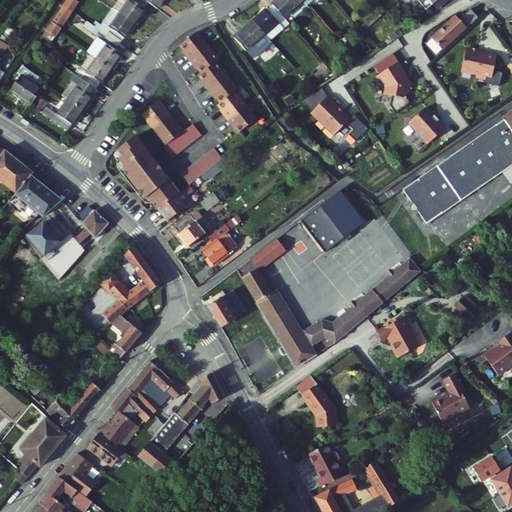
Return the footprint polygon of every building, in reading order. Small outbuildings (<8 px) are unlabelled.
[(62,42),(85,5),(76,0),(72,0),(51,35),(62,42)] [(135,0),(126,0),(121,8),(127,12),(135,0)] [(135,0),(127,12),(143,23),(153,9),(152,8),(156,2),(153,0),(135,0)] [(153,0),(156,2),(166,9),(172,0),(153,0)] [(285,0),(281,4),(282,6),(293,19),(312,2),(310,0),(285,0)] [(419,0),(428,11),(434,5),(440,0),(419,0)] [(440,0),(434,5),(438,10),(449,0),(440,0)] [(275,9),(262,21),(274,35),(293,19),(282,6),(277,11),(275,9)] [(487,17),(479,8),(470,17),(469,16),(459,24),(457,21),(440,36),(451,48),(487,17)] [(127,12),(113,32),(128,43),(132,37),(134,38),(143,23),(127,12)] [(274,35),(262,21),(242,38),(254,52),(274,35)] [(98,53),(104,57),(120,68),(134,47),(128,43),(113,32),(109,39),(108,39),(98,53)] [(212,45),(201,32),(185,46),(190,53),(189,54),(193,60),(212,45)] [(5,45),(0,51),(0,52),(6,57),(11,50),(5,45)] [(221,62),(223,59),(212,45),(193,60),(198,66),(199,64),(206,73),(221,62)] [(497,80),(503,55),(491,52),(489,53),(484,52),(485,49),(477,47),(477,50),(474,49),(471,51),(467,69),(482,73),(481,76),(497,80)] [(0,52),(0,58),(8,64),(10,60),(6,57),(0,52)] [(406,61),(400,53),(390,60),(395,68),(406,61)] [(104,57),(89,78),(104,87),(108,81),(110,83),(120,68),(104,57)] [(8,64),(0,58),(0,89),(11,72),(5,68),(8,64)] [(412,71),(406,61),(395,68),(390,60),(383,65),(388,73),(384,76),(389,84),(391,82),(394,87),(393,94),(410,98),(413,95),(414,92),(418,92),(419,83),(416,83),(409,72),(412,71)] [(232,76),(221,62),(206,73),(204,75),(210,83),(209,85),(213,90),(232,76)] [(39,105),(49,91),(44,87),(49,80),(31,68),(27,75),(28,76),(17,91),(38,106),(39,105)] [(240,92),(243,90),(232,76),(213,90),(218,96),(220,95),(226,103),(240,92)] [(89,78),(75,99),(91,109),(101,95),(99,94),(104,87),(89,78)] [(252,106),(240,92),(226,103),(223,105),(230,114),(229,115),(233,121),(252,106)] [(345,106),(335,96),(319,113),(343,135),(358,119),(345,107),(345,106)] [(75,99),(61,120),(75,129),(79,124),(81,125),(91,109),(75,99)] [(172,109),(166,102),(148,116),(160,131),(177,118),(171,110),(172,109)] [(246,134),(263,121),(252,106),(233,121),(238,127),(239,125),(246,134)] [(440,115),(432,107),(419,118),(418,123),(425,130),(422,132),(428,139),(431,137),(435,142),(451,128),(444,120),(446,119),(441,114),(440,115)] [(417,202),(511,133),(511,112),(507,116),(508,118),(406,185),(417,202)] [(183,125),(177,118),(160,131),(173,146),(191,132),(184,124),(183,125)] [(209,136),(199,125),(191,132),(173,146),(171,148),(180,160),(209,136)] [(511,133),(417,202),(429,221),(511,166),(511,133)] [(170,176),(142,141),(123,156),(128,162),(125,164),(132,172),(129,174),(146,196),(149,194),(151,197),(149,198),(153,203),(155,201),(166,214),(166,213),(187,197),(173,179),(171,180),(169,177),(170,176)] [(41,173),(0,145),(0,164),(0,165),(0,178),(21,195),(38,176),(41,173)] [(230,162),(221,150),(189,176),(198,188),(199,187),(230,162)] [(68,200),(38,176),(21,195),(15,202),(35,218),(45,211),(50,215),(68,200)] [(176,225),(193,211),(192,210),(199,204),(194,198),(202,191),(199,187),(198,188),(187,197),(166,213),(176,225)] [(331,255),(372,225),(350,196),(310,226),(331,255)] [(219,197),(207,207),(213,215),(226,205),(219,197)] [(118,225),(103,211),(92,225),(96,230),(84,240),(80,235),(70,244),(50,220),(34,233),(51,253),(47,256),(65,278),(93,250),(88,244),(100,234),(104,239),(118,225)] [(195,252),(212,238),(211,237),(217,232),(204,216),(182,233),(187,238),(185,240),(195,252)] [(254,232),(243,219),(232,229),(242,241),(254,232)] [(221,271),(243,252),(244,250),(233,238),(212,255),(218,261),(217,262),(216,264),(221,271)] [(286,245),(260,265),(262,269),(267,278),(295,256),(286,245)] [(167,281),(142,246),(131,257),(149,283),(136,293),(117,271),(107,281),(125,302),(110,313),(117,322),(118,320),(128,312),(167,281)] [(338,322),(349,335),(420,278),(408,264),(338,322)] [(247,275),(247,276),(262,269),(260,265),(247,275)] [(267,278),(262,269),(247,276),(250,282),(261,303),(277,295),(267,278)] [(223,291),(226,298),(250,282),(247,276),(247,275),(223,291)] [(211,300),(233,339),(248,326),(243,318),(238,321),(226,298),(223,291),(211,300)] [(282,292),(277,295),(261,303),(266,312),(284,297),(282,292)] [(303,335),(284,297),(266,312),(297,372),(317,360),(312,350),(326,342),(335,346),(349,335),(338,322),(333,325),(324,322),(303,335)] [(460,306),(476,322),(483,315),(467,299),(460,306)] [(149,332),(128,312),(118,320),(131,331),(129,333),(131,335),(123,344),(121,342),(115,348),(124,358),(149,332)] [(420,338),(421,337),(410,317),(384,331),(389,339),(394,336),(401,348),(399,349),(404,357),(425,346),(420,338)] [(233,339),(236,344),(251,332),(248,326),(233,339)] [(506,344),(491,355),(506,374),(511,369),(511,336),(505,342),(506,344)] [(79,352),(56,371),(63,377),(78,365),(75,361),(82,356),(79,352)] [(185,389),(156,362),(133,391),(157,413),(162,407),(148,394),(158,381),(172,391),(173,390),(179,395),(185,389)] [(462,373),(450,380),(458,394),(441,403),(452,422),(477,407),(467,389),(470,387),(462,373)] [(201,381),(209,398),(212,405),(225,400),(213,375),(201,381)] [(46,378),(40,383),(46,390),(52,384),(46,378)] [(326,386),(320,378),(305,389),(311,397),(326,386)] [(96,380),(82,395),(92,405),(107,390),(96,380)] [(209,398),(201,381),(191,394),(194,395),(177,417),(174,415),(150,446),(166,458),(209,398)] [(331,393),(326,386),(311,397),(316,404),(331,393)] [(125,411),(120,417),(128,424),(121,432),(113,426),(112,427),(109,425),(104,432),(123,446),(140,423),(136,420),(141,414),(155,426),(161,417),(157,413),(133,391),(120,407),(125,411)] [(344,411),(331,393),(316,404),(319,408),(321,408),(323,411),(322,412),(326,418),(327,429),(346,428),(344,411)] [(63,396),(59,401),(79,420),(92,405),(82,395),(73,405),(63,396)] [(62,422),(70,429),(79,420),(59,401),(54,406),(63,414),(67,417),(62,422)] [(121,432),(128,424),(120,417),(113,426),(121,432)] [(23,469),(24,470),(31,476),(33,477),(42,466),(44,467),(70,436),(50,419),(24,450),(31,456),(26,462),(28,463),(23,469)] [(123,446),(104,432),(93,446),(118,465),(129,451),(123,446)] [(334,445),(315,456),(322,468),(323,468),(330,479),(326,481),(330,489),(352,477),(345,464),(347,463),(348,459),(344,453),(341,452),(339,454),(334,445)] [(166,458),(150,446),(137,462),(163,482),(175,466),(166,458)] [(97,464),(82,453),(63,476),(91,498),(102,486),(88,475),(97,464)] [(507,471),(511,468),(507,462),(503,464),(499,457),(480,469),(489,482),(498,476),(507,471)] [(395,510),(409,502),(384,460),(370,468),(395,510)] [(25,483),(31,476),(24,470),(18,477),(20,479),(25,483)] [(508,493),(511,490),(511,471),(508,474),(500,479),(499,479),(508,493)] [(63,476),(50,490),(60,497),(66,490),(86,506),(92,498),(91,498),(63,476)] [(350,511),(344,500),(366,488),(360,477),(324,496),(332,511),(350,511)] [(50,490),(43,498),(59,511),(61,511),(68,504),(60,497),(50,490)] [(59,511),(43,498),(36,507),(42,511),(59,511)]
